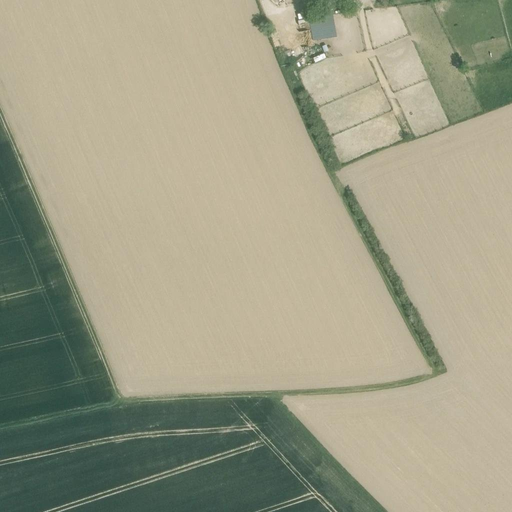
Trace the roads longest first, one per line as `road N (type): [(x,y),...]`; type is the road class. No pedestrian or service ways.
road 1 (track): [(274,8),(301,115),(432,365),(426,375),(348,389),(122,399),(0,427)]
road 2 (track): [(122,399),(0,107)]
road 3 (track): [(383,511),(270,394)]
